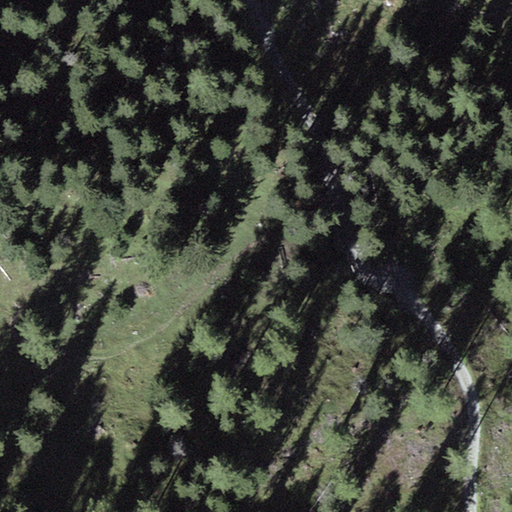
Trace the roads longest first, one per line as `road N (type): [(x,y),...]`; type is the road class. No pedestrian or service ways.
road 1 (track): [(301,184),(432,288),(487,380),(492,511)]
road 2 (track): [(301,184),(248,25),(230,0)]
